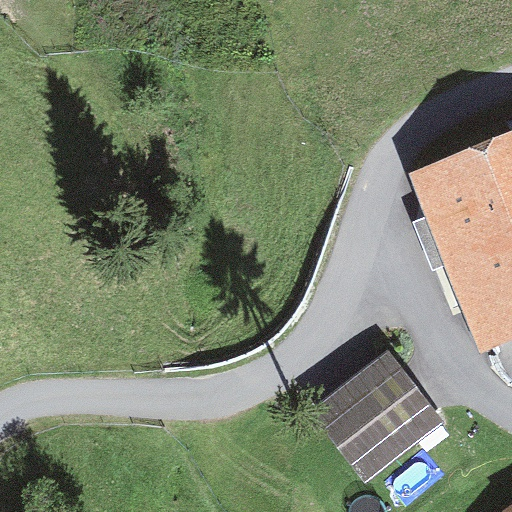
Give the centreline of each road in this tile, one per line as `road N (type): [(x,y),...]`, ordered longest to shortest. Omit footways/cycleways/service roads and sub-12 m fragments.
road 1 (track): [(511,82),(428,121),(403,149),(358,285),(310,357),(237,396),(120,399)]
road 2 (track): [(120,399),(36,399),(0,416)]
